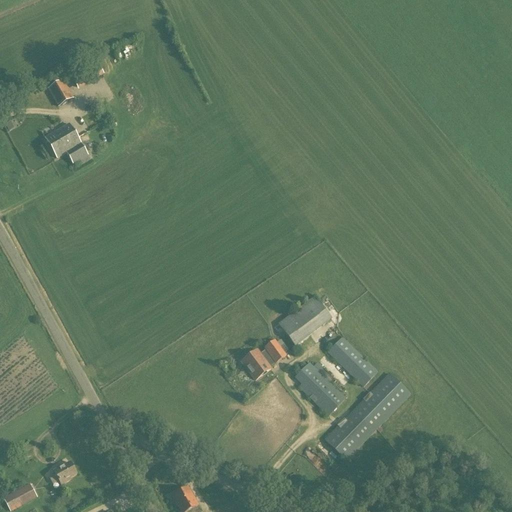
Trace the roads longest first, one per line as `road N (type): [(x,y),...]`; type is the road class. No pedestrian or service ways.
road 1 (tertiary): [(111,433),(0,230)]
road 2 (unclassified): [(287,511),(171,456)]
